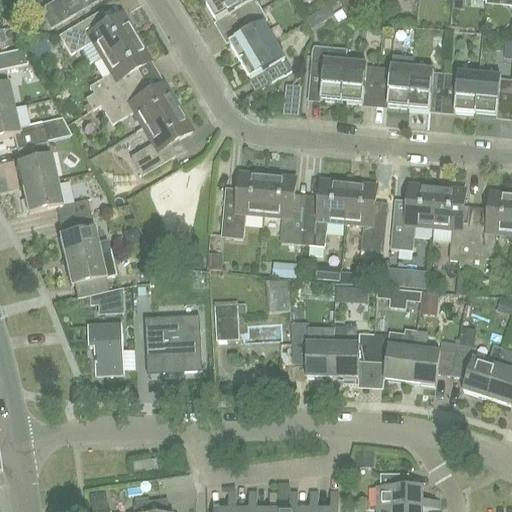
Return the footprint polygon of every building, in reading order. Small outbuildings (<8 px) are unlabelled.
[(78,0),(58,0),(39,11),(51,30),(84,10),(78,0)] [(249,0),(215,0),(207,5),(217,23),(238,11),(245,22),(262,12),(256,1),(251,3),(249,0)] [(511,0),(503,0),(510,8),(511,8),(511,0)] [(319,31),(341,18),(336,8),(313,21),(319,31)] [(268,22),(262,12),(245,22),(251,33),(230,45),(241,63),(275,43),(264,25),(268,22)] [(102,61),(138,40),(123,15),(100,28),(94,18),(60,37),(71,57),(92,44),(102,61)] [(138,40),(102,61),(111,76),(90,89),(94,96),(86,100),(93,113),(101,108),(135,88),(128,77),(151,63),(138,40)] [(34,60),(51,51),(45,41),(28,51),(34,60)] [(286,61),(275,43),(241,63),(252,81),(272,69),(279,80),(290,73),(284,62),(286,61)] [(323,78),(321,102),(343,104),(346,65),(348,52),(315,49),(313,50),(310,76),(323,78)] [(367,66),(346,65),(343,104),(364,106),(366,82),(378,83),(379,70),(367,69),(367,66)] [(410,110),(413,71),(391,69),(391,71),(379,70),(378,83),(390,84),(388,108),(410,110)] [(0,113),(14,110),(5,71),(0,72),(0,113)] [(413,71),(410,110),(430,112),(433,88),(445,89),(446,76),(434,75),(434,73),(413,71)] [(458,77),(446,76),(445,89),(457,90),(455,115),(477,117),(480,77),(458,75),(458,77)] [(480,77),(477,117),(497,119),(500,94),(511,95),(511,81),(501,81),(501,79),(480,77)] [(135,88),(101,108),(112,127),(133,114),(143,131),(178,110),(163,85),(141,98),(135,88)] [(292,88),(289,111),(306,113),(309,90),(292,88)] [(14,110),(0,113),(0,140),(14,137),(17,151),(70,138),(61,121),(19,131),(14,110)] [(169,147),(179,142),(192,134),(178,110),(143,131),(152,146),(131,159),(142,178),(176,158),(169,147)] [(16,165),(22,190),(56,182),(48,145),(71,139),(70,138),(17,151),(20,164),(16,165)] [(265,219),(269,178),(241,176),(239,203),(226,201),(222,240),(244,242),(246,217),(265,219)] [(297,181),(269,178),(265,219),(283,221),(281,246),(303,248),(307,209),(295,208),(297,181)] [(57,210),(60,223),(90,216),(87,201),(62,207),(56,182),(22,190),(28,216),(57,210)] [(307,209),(303,248),(325,250),(328,225),(346,226),(350,186),(322,183),(320,210),(307,209)] [(379,189),(350,186),(346,226),(364,228),(362,253),(385,255),(388,217),(376,216),(379,189)] [(408,215),(395,213),(391,251),(414,254),(416,229),(434,230),(438,190),(410,188),(408,215)] [(471,269),(476,221),(464,219),(466,193),(438,190),(434,230),(453,232),(450,262),(460,263),(459,268),(471,269)] [(488,222),(476,221),(471,269),(484,271),(485,260),(495,261),(497,237),(511,238),(511,197),(491,195),(488,222)] [(59,237),(65,262),(110,252),(108,243),(97,245),(90,216),(60,223),(63,236),(59,237)] [(129,246),(143,245),(142,232),(128,233),(129,246)] [(74,286),(78,300),(108,293),(105,281),(116,279),(110,252),(65,262),(71,287),(74,286)] [(268,315),(290,313),(288,283),(266,284),(268,315)] [(379,291),(378,300),(392,302),(393,292),(379,291)] [(410,294),(409,304),(421,305),(422,296),(410,294)] [(90,308),(98,308),(108,307),(108,298),(90,299),(90,308)] [(215,306),(216,321),(217,345),(240,343),(238,305),(215,306)] [(163,358),(163,366),(163,375),(201,374),(199,320),(146,322),(148,359),(163,358)] [(332,382),(333,347),(308,346),(308,335),(308,326),(291,326),(292,336),(292,347),(293,367),(307,367),(307,382),(332,382)] [(97,379),(126,378),(123,328),(90,329),(91,350),(95,349),(97,379)] [(372,369),(374,338),(359,337),(359,347),(345,347),(345,331),(333,330),(333,347),(332,382),(359,383),(359,368),(372,369)] [(387,370),(385,384),(411,387),(417,336),(406,335),(406,338),(391,336),(390,339),(374,338),(372,369),(387,370)] [(452,379),(458,349),(443,345),(441,354),(426,353),(428,337),(417,336),(411,387),(437,390),(438,376),(452,379)] [(293,367),(292,347),(281,348),(281,368),(293,367)] [(488,402),(503,356),(493,352),(489,365),(474,361),(477,353),(458,349),(452,379),(467,382),(463,394),(488,402)] [(511,372),(509,372),(511,363),(511,358),(503,356),(488,402),(511,409),(511,372)] [(157,462),(134,466),(135,476),(159,472),(157,462)] [(424,510),(441,510),(441,503),(424,503),(424,489),(410,489),(410,477),(381,477),(382,489),(377,489),(377,510),(424,510)] [(237,511),(237,495),(230,495),(229,511),(237,511)] [(257,511),(257,495),(250,495),(249,511),(257,511)] [(298,511),(299,496),(290,496),(290,511),(298,511)] [(318,511),(319,496),(311,496),(310,511),(318,511)] [(136,506),(135,511),(170,511),(169,502),(136,506)]
